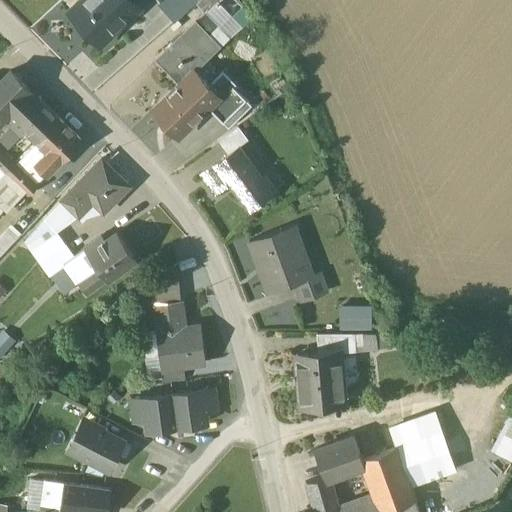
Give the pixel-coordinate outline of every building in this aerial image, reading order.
[(79,0),(71,9),(101,41),(120,23),(111,13),(124,0),(79,0)] [(196,0),(176,0),(166,9),(175,20),(197,1),(196,0)] [(198,0),(197,1),(206,11),(217,0),(198,0)] [(56,8),(34,29),(72,68),(94,47),(56,8)] [(196,18),(155,57),(180,83),(194,70),(221,44),(196,18)] [(10,70),(0,81),(0,120),(2,118),(30,89),(10,70)] [(211,88),(194,70),(180,83),(154,108),(167,121),(169,118),(182,131),(207,107),(219,96),(211,88)] [(250,109),(221,78),(211,88),(219,96),(207,107),(229,129),(250,109)] [(30,89),(2,118),(10,126),(12,125),(11,124),(38,97),(30,89)] [(38,97),(11,124),(12,125),(22,134),(26,130),(38,141),(60,118),(38,97)] [(82,139),(60,118),(38,141),(47,150),(41,156),(54,168),(82,139)] [(236,127),(217,140),(226,152),(238,142),(239,143),(245,139),(236,127)] [(226,152),(200,172),(215,191),(230,180),(250,207),(274,189),(239,143),(238,142),(226,152)] [(16,162),(0,147),(0,166),(6,172),(16,162)] [(102,155),(63,195),(80,212),(94,198),(104,208),(129,182),(102,155)] [(38,184),(16,162),(6,172),(28,194),(38,184)] [(295,222),(251,239),(272,291),(298,280),(315,274),(314,271),(295,222)] [(0,255),(20,234),(8,223),(0,232),(0,255)] [(54,230),(30,250),(38,260),(64,242),(54,230)] [(116,230),(105,238),(101,233),(84,246),(98,266),(107,278),(107,279),(136,258),(116,230)] [(64,242),(38,260),(49,273),(65,260),(74,253),(64,242)] [(74,253),(65,260),(79,279),(98,266),(84,246),(74,253)] [(79,279),(77,280),(86,293),(107,278),(98,266),(79,279)] [(315,274),(298,280),(305,298),(328,289),(320,269),(314,271),(315,274)] [(153,298),(151,279),(134,281),(136,300),(153,298)] [(157,303),(160,339),(188,337),(185,301),(178,301),(157,303)] [(372,327),(372,302),(340,302),(340,327),(372,327)] [(0,361),(16,336),(2,328),(0,331),(0,361)] [(355,333),(319,333),(319,352),(341,350),(341,352),(355,352),(355,333)] [(188,337),(160,339),(163,365),(209,361),(207,335),(188,337)] [(319,352),(299,353),(301,386),(299,386),(301,405),(339,402),(338,379),(344,378),(341,352),(341,350),(319,352)] [(214,388),(172,393),(177,426),(201,422),(201,420),(207,419),(205,410),(217,408),(214,388)] [(172,393),(131,399),(133,419),(145,418),(146,427),(151,426),(152,429),(177,426),(172,393)] [(511,410),(492,449),(511,458),(511,410)] [(121,440),(84,421),(70,449),(107,468),(121,440)] [(441,429),(396,445),(410,485),(456,469),(441,429)] [(354,434),(316,448),(326,477),(329,476),(363,464),(365,464),(362,457),(354,434)] [(396,445),(362,457),(365,464),(363,464),(371,492),(377,510),(415,498),(410,485),(396,445)] [(326,477),(306,481),(311,498),(333,491),(329,476),(326,477)] [(63,482),(47,480),(43,511),(65,511),(66,508),(60,507),(63,482)] [(106,511),(109,487),(63,482),(60,507),(66,508),(103,511),(106,511)] [(333,491),(311,498),(315,511),(337,511),(336,503),(333,491)] [(371,492),(336,503),(337,511),(370,511),(377,510),(371,492)] [(377,510),(370,511),(420,511),(415,498),(377,510)]
